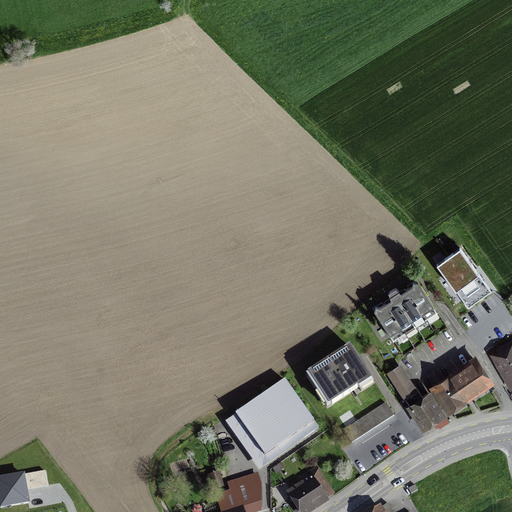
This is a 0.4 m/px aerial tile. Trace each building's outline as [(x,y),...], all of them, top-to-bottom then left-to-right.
[(468,308),(492,291),(460,247),(437,264),(468,308)] [(447,326),(418,281),(401,292),(396,288),(390,291),(389,292),(391,299),(374,310),(389,333),(404,355),(447,326)] [(511,382),(511,340),(510,341),(511,344),(511,345),(496,355),(511,382)] [(332,404),(359,387),(358,385),(370,377),(350,346),(311,372),(332,404)] [(490,381),(476,360),(451,376),(450,375),(434,386),(449,408),(490,381)] [(405,377),(398,366),(389,373),(403,394),(414,387),(407,376),(405,377)] [(265,456),(314,421),(285,380),(236,415),(265,456)] [(424,426),(443,414),(430,394),(411,407),(424,426)] [(352,443),(394,415),(386,403),(344,430),(352,443)] [(304,511),(305,511),(334,493),(316,467),(301,478),(306,486),(293,494),(304,511)] [(32,488),(48,485),(45,471),(29,474),(32,488)] [(214,488),(222,486),(218,473),(211,476),(214,488)] [(0,500),(1,507),(28,502),(23,475),(0,478),(0,500)] [(240,511),(240,509),(261,503),(260,484),(258,476),(232,484),(235,492),(217,498),(221,511),(240,511)] [(411,493),(418,490),(415,485),(409,488),(411,493)] [(409,511),(393,511),(388,503),(375,511),(410,511),(409,511)]
